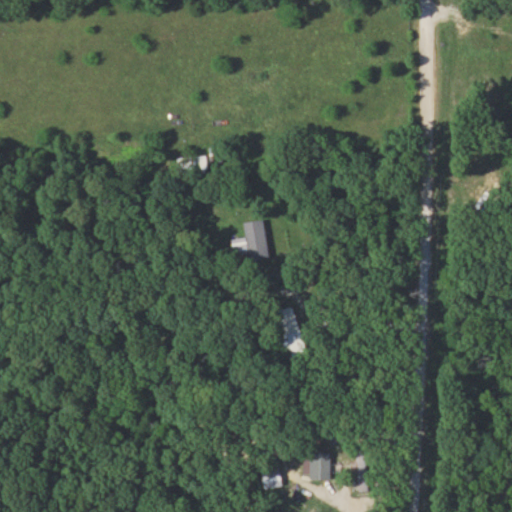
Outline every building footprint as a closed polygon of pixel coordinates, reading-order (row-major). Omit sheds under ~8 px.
[(176,156),(176,175),(206,175),(206,156),(176,156)] [(247,259),(269,257),(265,220),(244,222),(247,259)] [(276,353),(291,353),(291,330),(276,330),(276,353)] [(333,480),(333,452),(312,452),(312,480),(333,480)] [(284,472),(265,472),(265,487),(284,487),(284,472)]
